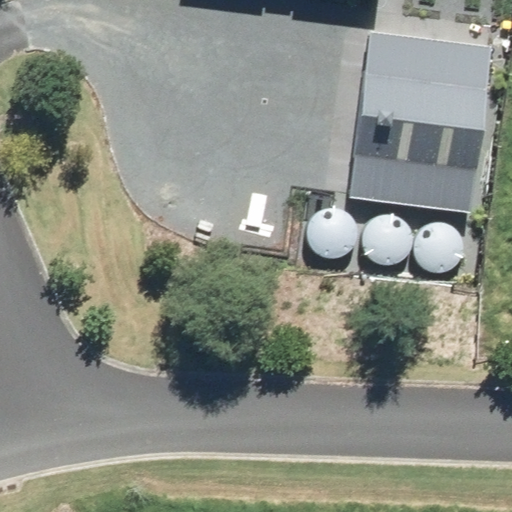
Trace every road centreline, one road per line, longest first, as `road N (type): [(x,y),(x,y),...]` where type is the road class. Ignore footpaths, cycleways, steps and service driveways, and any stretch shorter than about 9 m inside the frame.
road 1 (residential): [(61,421),(204,409),(511,429)]
road 2 (residential): [(61,421),(0,280)]
